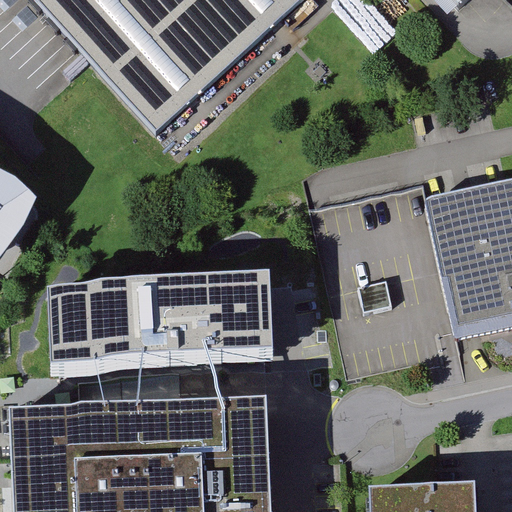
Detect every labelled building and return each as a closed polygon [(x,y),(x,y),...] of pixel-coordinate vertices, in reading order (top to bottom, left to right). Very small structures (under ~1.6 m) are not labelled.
[(308,0),(29,0),(156,138),(308,0)] [(449,0),(460,10),(470,0),(449,0)] [(0,209),(7,214),(0,224),(0,264),(25,232),(37,208),(16,188),(0,178),(0,209)] [(511,189),(424,209),(454,344),(511,331),(511,189)] [(225,349),(170,352),(171,373),(226,370),(225,349)] [(266,511),(261,413),(10,426),(14,511),(266,511)] [(370,511),(475,511),(475,499),(370,502),(370,511)]
